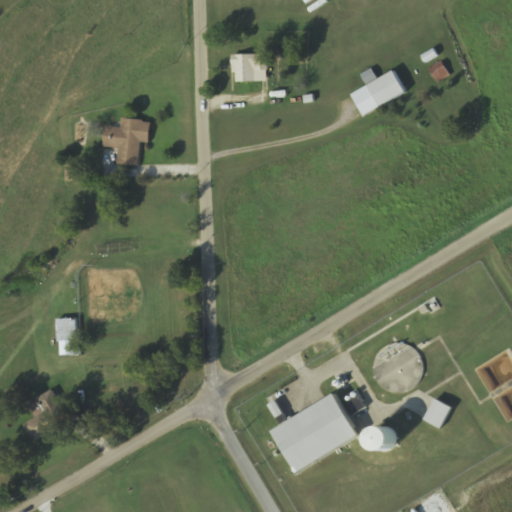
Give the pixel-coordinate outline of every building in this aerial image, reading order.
[(234,55),(234,83),(269,83),(269,55),(234,55)] [(450,75),(444,62),(430,68),(437,82),(450,75)] [(354,96),(366,117),(408,93),(395,72),(354,96)] [(151,122),(123,120),(122,130),(106,128),(105,148),(120,149),(119,168),(141,170),(143,144),(150,144),(151,122)] [(83,168),(68,168),(68,181),(82,181),(83,168)] [(60,320),(60,356),(80,356),(80,320),(60,320)] [(398,378),(389,362),(374,370),(383,386),(398,378)] [(81,420),(71,400),(60,405),(54,393),(30,404),(38,420),(26,426),(34,442),(81,420)] [(274,431),(298,474),(361,439),(338,396),(274,431)] [(454,410),(437,401),(426,421),(443,430),(454,410)] [(387,456),(400,440),(385,428),(372,444),(387,456)]
